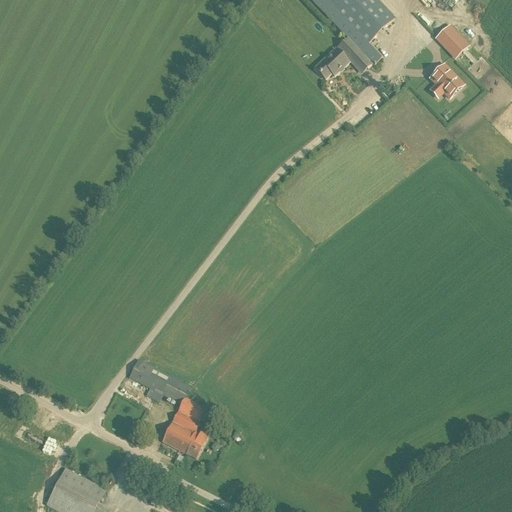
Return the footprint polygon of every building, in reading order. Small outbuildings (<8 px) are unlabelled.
[(309,0),(374,67),(382,59),(369,46),(396,20),(376,0),(309,0)] [(450,27),(436,40),(455,60),(469,47),(450,27)] [(343,54),(362,74),(371,66),(352,46),(347,41),(339,49),(343,54)] [(334,78),(349,64),(336,50),(321,65),(320,64),(314,69),(326,82),(332,76),(334,78)] [(438,92),(452,80),(436,60),(421,72),(426,78),(420,83),(426,90),(433,86),(438,92)] [(394,112),(387,119),(400,132),(407,125),(394,112)] [(395,170),(402,173),(404,167),(398,164),(395,170)] [(360,210),(369,207),(367,202),(359,206),(360,210)] [(348,208),(343,212),(347,218),(353,214),(348,208)] [(187,398),(191,389),(171,378),(139,361),(129,380),(150,390),(147,397),(153,401),(160,404),(163,397),(182,406),(174,421),(162,443),(197,461),(208,439),(196,433),(208,408),(199,405),(202,399),(196,396),(193,401),(187,398)] [(55,511),(102,511),(97,509),(106,491),(65,470),(46,507),(55,511)]
